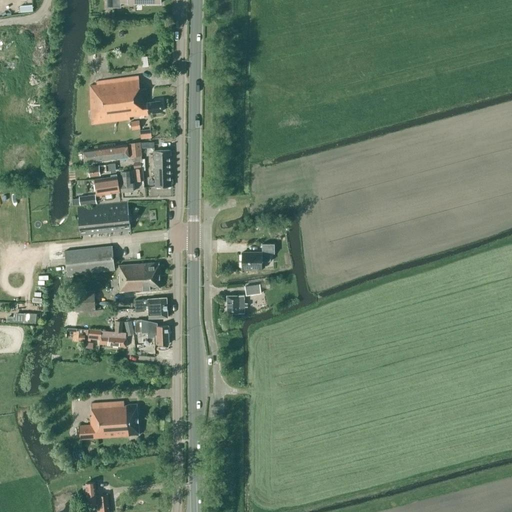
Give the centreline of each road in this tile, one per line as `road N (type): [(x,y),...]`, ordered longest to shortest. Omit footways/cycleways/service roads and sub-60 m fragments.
road 1 (primary): [(196,511),(193,237)]
road 2 (unclassified): [(176,237),(175,511)]
road 3 (unclassified): [(182,0),(176,237)]
road 4 (primary): [(193,237),(196,0)]
road 5 (unclassified): [(206,237),(217,391),(236,391)]
